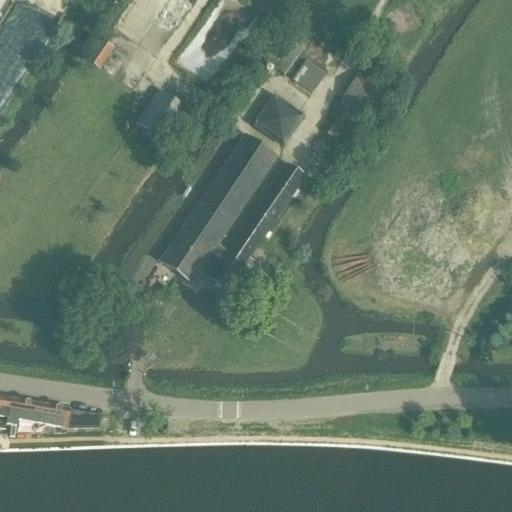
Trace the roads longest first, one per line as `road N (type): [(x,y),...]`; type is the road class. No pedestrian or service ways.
road 1 (tertiary): [(0,381),(207,409),(511,397)]
road 2 (track): [(511,457),(264,437),(0,443)]
